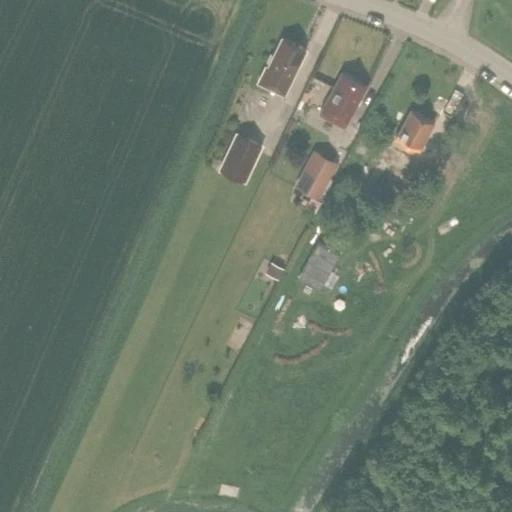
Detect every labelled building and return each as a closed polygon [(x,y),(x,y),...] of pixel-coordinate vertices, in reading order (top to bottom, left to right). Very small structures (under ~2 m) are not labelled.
[(280,103),(306,48),(282,37),(268,66),(266,65),(258,82),(273,89),(269,98),(280,103)] [(344,127),(367,85),(343,71),(320,113),(344,127)] [(414,159),(435,121),(411,109),(391,147),(414,159)] [(245,181),(262,144),(236,132),(218,168),(245,181)] [(319,198),(339,162),(314,148),(294,185),(319,198)] [(376,203),(385,208),(382,213),(389,218),(411,180),(416,183),(426,167),(413,159),(404,176),(395,170),(376,203)] [(319,232),(296,275),(324,290),(347,248),(319,232)]
